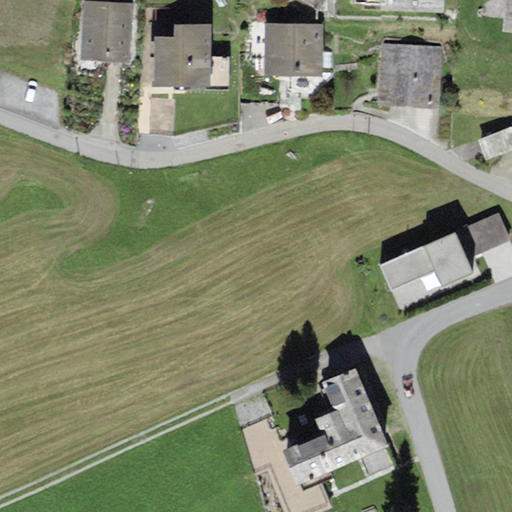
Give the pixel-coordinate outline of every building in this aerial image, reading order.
[(412,13),(412,0),(380,0),(380,12),(412,13)] [(412,0),(412,13),(444,14),(444,0),(412,0)] [(131,62),(133,3),(84,2),(82,60),(131,62)] [(210,88),(210,25),(174,25),(174,37),(156,37),(153,88),(210,88)] [(323,76),(323,25),(264,25),(264,76),(323,76)] [(441,49),(380,45),(377,107),(438,110),(441,49)] [(487,161),(511,150),(511,128),(478,140),(487,161)] [(500,213),(471,225),(482,253),(511,241),(500,213)] [(455,232),(380,265),(399,308),(474,275),(455,232)] [(283,451),(298,486),(389,447),(355,369),(321,383),(334,412),(315,420),(321,434),(283,451)] [(296,492),(300,508),(292,510),(292,511),(328,511),(322,485),(296,492)]
